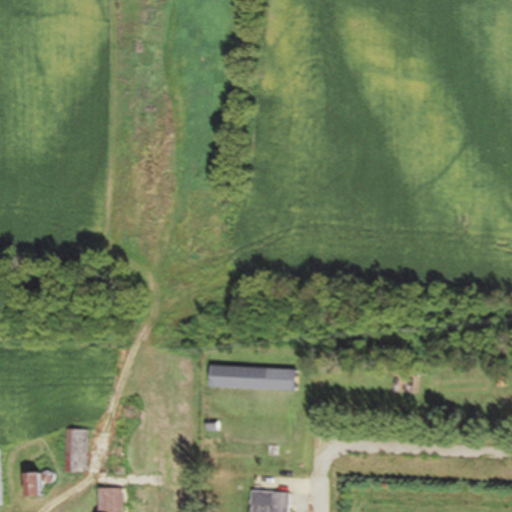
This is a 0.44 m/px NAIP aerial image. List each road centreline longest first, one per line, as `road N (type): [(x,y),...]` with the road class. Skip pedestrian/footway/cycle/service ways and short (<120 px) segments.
road 1 (track): [(26,511),(86,482),(94,470),(145,307),(144,288),(103,238),(104,0)]
road 2 (residential): [(320,511),(320,463),(343,445),(511,449)]
